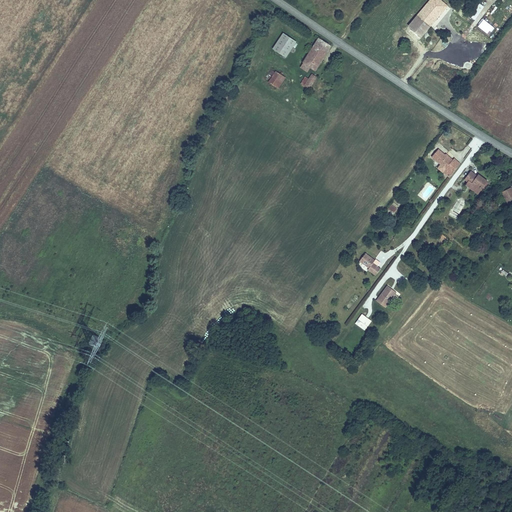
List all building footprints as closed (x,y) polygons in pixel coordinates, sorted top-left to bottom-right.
[(428,0),(420,10),(426,15),(436,4),(431,0),(428,0)] [(431,0),(436,4),(426,15),(432,20),(449,0),(431,0)] [(477,2),(468,15),(475,19),(486,4),(482,1),(480,4),(477,2)] [(280,29),(267,47),(276,54),(278,52),(284,56),(295,40),(280,29)] [(316,36),(311,42),(322,51),(328,44),(316,36)] [(322,51),(311,42),(297,60),(304,65),(309,68),(322,51)] [(304,65),(297,60),(294,64),(301,69),(304,65)] [(260,76),(264,79),(272,69),(268,65),(260,76)] [(278,73),(272,69),(264,79),(269,84),(276,76),(278,73)] [(311,75),(304,71),(300,76),(298,74),(293,80),(301,87),(311,75)] [(434,156),(428,163),(449,178),(456,168),(450,164),(449,165),(443,161),(442,162),(434,156)] [(462,184),(465,186),(466,185),(470,187),(469,189),(478,195),(486,185),(477,178),(475,182),(471,179),(472,178),(468,175),(462,184)] [(465,186),(463,189),(476,198),(478,195),(469,189),(470,187),(466,185),(465,186)] [(511,207),(511,194),(509,190),(502,195),(510,208),(511,207)] [(394,213),(397,208),(391,204),(388,209),(394,213)] [(443,244),(448,239),(443,234),(438,239),(443,244)] [(368,265),(370,263),(372,260),(362,253),(356,261),(366,268),(365,270),(372,275),(377,268),(374,266),(373,268),(368,265)] [(394,293),(385,287),(374,302),(383,308),(394,293)] [(365,330),(372,321),(362,313),(355,323),(365,330)]
